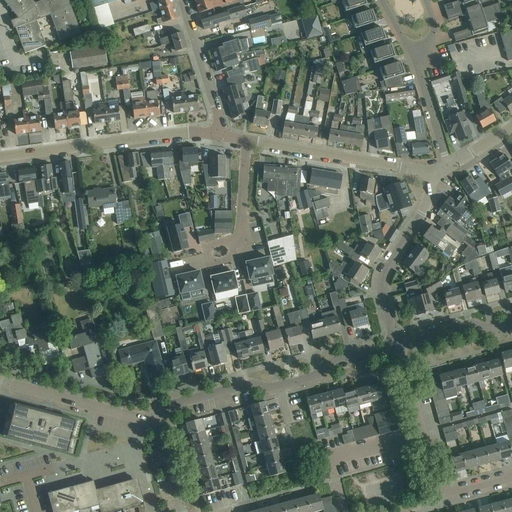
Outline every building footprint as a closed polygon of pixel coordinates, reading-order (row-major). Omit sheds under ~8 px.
[(31,0),(3,0),(18,18),(10,21),(13,29),(15,28),(25,53),(46,45),(37,21),(51,16),(60,41),(80,34),(68,0),(47,0),(35,4),(31,0)] [(152,0),(154,2),(149,3),(152,12),(160,10),(173,5),(171,0),(152,0)] [(204,0),(196,3),(199,13),(208,10),(214,8),(212,4),(223,0),(225,4),(236,0),(204,0)] [(342,0),(347,14),(348,18),(351,17),(365,12),(364,9),(363,6),(369,4),(367,0),(342,0)] [(459,0),(443,5),(446,13),(479,1),(478,0),(459,0)] [(465,14),(468,21),(500,11),(498,3),(481,9),(479,1),(446,13),(448,20),(465,14)] [(164,22),(164,23),(177,19),(173,5),(160,10),(162,17),(156,19),(157,21),(156,21),(157,24),(164,22)] [(215,14),(210,16),(201,19),(204,30),(214,27),(218,25),(218,23),(246,15),(243,5),(227,10),(227,11),(215,15),(215,14)] [(365,12),(351,17),(355,29),(355,31),(357,35),(375,29),(374,26),(373,23),(378,21),(376,14),(374,14),(372,10),(365,12)] [(500,11),(468,21),(470,28),(453,34),(455,42),(489,31),(486,23),(503,18),(500,11)] [(317,15),(301,19),(307,39),(322,35),(317,15)] [(251,31),(256,29),(265,27),(271,25),(268,16),(249,21),(251,31)] [(134,36),(144,33),(150,31),(148,24),(132,29),(134,36)] [(375,29),(357,35),(361,50),(362,54),(370,52),(384,47),(383,43),(382,40),(388,39),(385,31),(383,32),(381,27),(375,29)] [(511,29),(501,33),(509,60),(511,59),(511,29)] [(150,31),(144,33),(147,43),(156,40),(153,30),(150,31)] [(173,42),(174,43),(184,40),(182,32),(171,35),(171,36),(159,39),(161,45),(173,42)] [(331,36),(326,38),(328,45),(341,41),(339,36),(334,38),(331,36)] [(184,40),(174,43),(175,47),(170,48),(172,53),(187,48),(184,40)] [(221,48),(210,51),(214,61),(235,54),(239,53),(241,52),(237,40),(220,45),(221,48)] [(384,47),(370,52),(375,66),(376,70),(379,69),(394,64),(393,61),(392,58),(397,56),(395,48),(392,49),(391,44),(384,47)] [(104,47),(70,52),(72,68),(107,63),(104,47)] [(325,58),(332,56),(330,48),(322,50),(325,58)] [(257,57),(255,51),(244,53),(238,54),(235,54),(214,61),(217,71),(232,66),(233,70),(226,72),(228,77),(243,75),(261,71),(260,65),(265,64),(263,55),(257,57)] [(177,58),(169,59),(170,66),(178,64),(177,58)] [(323,65),(325,58),(317,59),(313,59),(312,63),(316,63),(316,64),(312,82),(320,84),(324,65),(323,65)] [(152,62),(152,68),(154,77),(156,77),(155,76),(162,76),(161,71),(161,68),(160,61),(152,62)] [(342,62),(336,64),(339,73),(345,71),(342,62)] [(394,64),(379,69),(386,87),(404,85),(401,75),(407,73),(404,66),(402,66),(400,62),(394,64)] [(127,66),(120,67),(121,76),(125,76),(127,75),(126,71),(139,69),(138,64),(127,66)] [(280,69),(279,70),(277,70),(274,79),(282,82),(286,73),(285,73),(285,71),(280,69)] [(194,71),(188,73),(183,75),(185,82),(190,80),(190,81),(196,79),(194,71)] [(87,72),(80,73),(82,87),(89,86),(87,72)] [(432,86),(453,79),(460,104),(467,102),(459,72),(430,81),(432,86)] [(243,75),(228,77),(228,78),(226,78),(229,87),(222,89),(225,98),(226,97),(233,118),(245,114),(242,104),(243,103),(244,102),(245,100),(245,99),(245,97),(241,84),(245,83),(243,75)] [(23,96),(37,94),(38,100),(50,98),(49,91),(48,91),(48,85),(43,86),(44,91),(43,91),(40,78),(21,82),(23,96)] [(341,82),(346,94),(356,92),(352,78),(341,82)] [(62,81),(65,102),(65,108),(68,127),(80,126),(79,116),(79,111),(74,112),(70,80),(62,81)] [(10,85),(1,86),(4,105),(5,105),(11,104),(9,91),(11,90),(10,85)] [(510,112),(511,111),(511,87),(508,91),(511,96),(503,101),(501,98),(493,103),(500,113),(508,108),(510,112)] [(414,90),(385,94),(386,100),(415,96),(414,90)] [(171,99),(172,103),(173,113),(186,111),(183,92),(180,92),(181,98),(171,99)] [(186,92),(183,92),(186,111),(199,109),(197,95),(187,96),(186,92)] [(476,117),(477,119),(482,128),(495,121),(490,112),(488,110),(491,108),(486,100),(484,93),(477,95),(480,108),(474,111),(477,116),(476,117)] [(253,124),(260,125),(260,127),(265,128),(266,126),(267,126),(269,116),(269,113),(262,112),(263,103),(261,103),(263,97),(258,96),(253,124)] [(147,97),(143,98),(146,117),(159,115),(157,101),(148,102),(147,97)] [(131,99),(132,108),(134,118),(146,117),(143,98),(131,99)] [(52,100),(45,101),(47,113),(54,112),(52,100)] [(271,113),(279,115),(281,102),(274,100),(271,113)] [(53,115),(54,119),(55,129),(68,127),(65,108),(65,102),(60,102),(61,109),(63,109),(63,113),(53,115)] [(92,109),(93,114),(94,124),(107,122),(105,102),(98,103),(99,109),(92,109)] [(107,102),(105,102),(107,122),(120,120),(118,106),(108,107),(107,102)] [(14,120),(14,124),(15,134),(28,133),(26,113),(26,110),(22,111),(24,119),(14,120)] [(449,117),(450,119),(444,122),(449,134),(455,132),(458,140),(471,134),(463,112),(449,117)] [(29,113),(26,113),(28,133),(41,131),(40,121),(39,117),(30,118),(29,113)] [(282,133),(299,136),(302,116),(295,114),(293,124),(291,123),(291,121),(284,120),(284,123),(282,133)] [(372,119),(367,120),(369,136),(375,135),(377,148),(380,148),(380,149),(389,151),(387,138),(393,136),(388,115),(379,117),(381,128),(374,129),(372,119)] [(302,116),(299,136),(316,139),(318,129),(318,126),(313,125),(312,127),(308,126),(309,117),(302,116)] [(415,131),(404,132),(406,141),(410,141),(412,154),(412,155),(422,154),(429,154),(428,142),(427,142),(426,135),(423,117),(413,118),(415,131)] [(328,141),(345,144),(348,126),(340,124),(339,132),(336,131),(336,129),(337,129),(338,122),(332,121),(331,128),(330,128),(328,141)] [(348,126),(345,144),(361,146),(363,137),(364,134),(363,134),(364,127),(356,125),(355,127),(348,126)] [(403,127),(394,129),(397,143),(406,141),(403,127)] [(179,162),(179,169),(179,170),(183,185),(191,184),(190,169),(190,166),(198,166),(197,162),(197,158),(197,148),(182,149),(183,162),(179,162)] [(172,150),(161,151),(164,179),(170,179),(168,166),(173,165),(172,150)] [(150,153),(140,154),(143,165),(151,164),(151,167),(157,166),(159,180),(164,179),(161,151),(150,152),(150,153)] [(139,167),(137,153),(118,156),(124,182),(136,180),(136,178),(136,177),(135,167),(139,167)] [(495,186),(501,196),(511,190),(511,179),(511,176),(510,177),(507,172),(511,168),(511,166),(509,162),(504,154),(490,163),(501,182),(495,186)] [(205,188),(216,188),(216,182),(226,182),(225,156),(209,156),(210,164),(203,165),(205,188)] [(60,170),(61,179),(63,193),(74,192),(70,162),(59,163),(59,169),(59,170),(60,170)] [(42,180),(36,181),(38,192),(50,191),(50,192),(54,192),(54,190),(57,190),(55,178),(53,178),(51,165),(40,166),(42,180)] [(275,196),(276,196),(276,189),(276,184),(277,166),(264,165),(263,182),(268,182),(268,191),(275,191),(275,196)] [(276,196),(285,196),(287,167),(277,166),(276,184),(276,189),(276,196)] [(24,187),(27,203),(27,204),(39,202),(39,206),(45,205),(43,195),(38,196),(38,192),(36,181),(34,167),(18,169),(20,183),(24,183),(24,187)] [(297,167),(287,167),(285,196),(297,197),(300,196),(300,193),(301,168),(297,168),(297,167)] [(312,169),(309,184),(339,190),(342,175),(312,169)] [(0,199),(11,198),(8,181),(5,182),(2,171),(0,171),(0,199)] [(473,181),(470,176),(460,182),(474,203),(490,193),(480,177),(473,181)] [(361,199),(366,200),(365,204),(372,206),(373,198),(371,198),(372,194),(375,180),(361,178),(359,192),(360,192),(359,197),(361,199)] [(391,186),(384,188),(387,199),(407,194),(406,193),(407,193),(405,184),(404,184),(404,183),(391,186)] [(89,208),(103,206),(103,209),(115,207),(118,224),(125,223),(131,222),(129,208),(123,209),(122,202),(116,203),(114,188),(86,192),(89,208)] [(314,202),(311,202),(317,220),(328,217),(326,207),(330,206),(328,198),(322,199),(320,191),(308,189),(311,198),(313,198),(314,202)] [(308,192),(300,194),(304,211),(312,209),(308,192)] [(460,215),(468,221),(473,225),(476,221),(473,214),(465,197),(460,193),(455,199),(458,200),(456,203),(449,198),(440,209),(456,221),(460,215)] [(387,199),(376,202),(378,210),(389,207),(390,211),(410,206),(409,206),(407,194),(387,199)] [(488,199),(492,213),(500,210),(496,197),(488,199)] [(77,219),(78,219),(79,229),(86,228),(86,226),(84,211),(82,198),(74,199),(77,219)] [(12,206),(15,224),(23,223),(20,204),(12,206)] [(161,205),(155,207),(158,217),(164,216),(161,205)] [(181,225),(168,228),(174,252),(183,250),(182,249),(189,247),(187,240),(189,240),(186,231),(185,231),(184,228),(193,226),(188,207),(177,209),(181,225)] [(380,223),(371,225),(367,207),(357,209),(363,234),(373,232),(382,229),(380,223)] [(22,214),(27,229),(34,227),(30,212),(22,214)] [(230,233),(230,219),(213,219),(214,233),(230,233)] [(457,224),(454,228),(464,235),(467,231),(457,224)] [(459,243),(460,242),(464,236),(465,235),(464,235),(454,228),(451,225),(446,231),(448,233),(447,233),(459,243)] [(432,243),(436,246),(443,251),(450,256),(456,248),(442,238),(445,233),(440,229),(440,230),(439,229),(438,231),(432,226),(424,237),(432,243)] [(385,239),(390,242),(392,243),(399,232),(392,228),(385,239)] [(197,232),(199,242),(214,239),(212,229),(197,232)] [(293,235),(282,238),(286,263),(296,260),(293,235)] [(282,238),(267,242),(273,266),(286,263),(282,238)] [(473,249),(472,251),(471,252),(479,258),(487,255),(484,242),(476,244),(475,243),(476,243),(470,238),(465,244),(473,249)] [(353,250),(364,257),(373,263),(381,250),(368,242),(364,249),(357,245),(353,250)] [(342,243),(339,248),(349,254),(352,249),(342,243)] [(414,272),(421,277),(425,270),(419,266),(429,253),(417,244),(403,264),(414,272)] [(464,264),(468,262),(476,259),(475,259),(479,258),(471,252),(463,263),(464,264)] [(494,252),(488,254),(492,270),(499,268),(494,252)] [(111,258),(113,270),(121,268),(119,256),(111,258)] [(272,275),(268,258),(246,263),(250,280),(272,275)] [(78,262),(80,270),(82,276),(82,278),(93,275),(91,259),(78,262)] [(466,270),(472,269),(474,276),(480,275),(476,259),(468,262),(464,264),(466,270)] [(165,260),(148,265),(157,300),(174,295),(165,260)] [(301,276),(311,273),(310,268),(312,267),(310,261),(308,261),(308,260),(298,263),(301,276)] [(342,272),(350,277),(358,282),(360,279),(362,280),(368,271),(355,263),(352,268),(342,262),(340,266),(331,261),(329,263),(330,271),(339,277),(342,272)] [(102,263),(93,265),(95,274),(104,273),(102,263)] [(284,278),(281,267),(274,269),(277,280),(284,278)] [(501,277),(502,281),(505,291),(511,289),(511,267),(507,269),(508,275),(501,277)] [(457,268),(452,270),(456,283),(461,282),(457,268)] [(199,272),(177,277),(182,300),(191,299),(189,291),(202,288),(199,272)] [(237,289),(233,272),(225,274),(225,273),(219,274),(219,275),(211,277),(215,294),(237,289)] [(482,283),(483,287),(486,296),(499,293),(496,283),(494,272),(487,274),(489,282),(482,283)] [(345,288),(348,283),(343,280),(338,278),(336,282),(339,284),(345,288)] [(439,278),(425,286),(428,292),(441,285),(439,278)] [(462,286),(464,292),(466,302),(481,298),(476,278),(468,280),(470,284),(462,286)] [(418,289),(416,281),(404,285),(406,292),(418,289)] [(442,288),(444,297),(447,307),(461,303),(457,289),(450,291),(449,286),(442,288)] [(279,290),(281,297),(288,295),(286,288),(279,290)] [(257,292),(246,294),(250,312),(261,309),(257,292)] [(333,307),(339,306),(338,300),(336,292),(329,294),(333,307)] [(412,299),(408,300),(410,308),(414,307),(416,315),(424,313),(425,314),(427,313),(427,312),(433,310),(429,294),(412,299)] [(249,311),(245,296),(236,298),(239,313),(249,311)] [(350,315),(353,328),(368,324),(364,309),(357,311),(355,305),(346,307),(344,298),(338,300),(339,306),(342,317),(350,315)] [(144,305),(150,325),(154,338),(163,335),(160,323),(154,302),(144,305)] [(211,304),(202,306),(206,320),(215,318),(211,304)] [(272,307),(275,316),(278,329),(284,327),(281,315),(278,305),(272,307)] [(306,309),(300,311),(303,323),(309,321),(306,309)] [(335,310),(321,314),(327,335),(341,331),(337,317),(335,310)] [(285,331),(286,335),(289,345),(302,342),(298,324),(303,323),(300,311),(287,314),(291,329),(285,331)] [(22,323),(20,314),(10,316),(11,319),(0,321),(0,325),(1,329),(2,329),(2,332),(5,331),(9,343),(14,342),(15,345),(18,344),(20,349),(25,348),(26,351),(29,350),(31,355),(37,354),(37,357),(41,356),(43,365),(54,362),(53,359),(60,357),(56,342),(54,336),(47,338),(49,344),(47,344),(44,333),(27,338),(24,329),(22,330),(20,324),(22,323)] [(309,324),(310,329),(313,339),(327,335),(321,314),(323,321),(309,324)] [(72,361),(72,362),(75,372),(84,370),(82,363),(87,361),(92,378),(106,375),(103,365),(95,336),(97,335),(91,318),(80,321),(84,334),(68,339),(69,342),(68,342),(71,350),(83,346),(86,356),(73,359),(73,360),(72,361)] [(259,336),(265,334),(261,320),(255,322),(259,336)] [(202,349),(208,348),(205,336),(201,323),(195,325),(202,349)] [(170,360),(174,376),(188,373),(182,353),(188,351),(188,350),(185,341),(184,334),(182,329),(181,326),(175,328),(182,352),(176,354),(177,358),(170,360)] [(230,329),(224,331),(228,348),(230,353),(236,351),(238,359),(251,355),(244,331),(237,333),(238,335),(232,336),(230,329)] [(251,330),(244,331),(251,355),(263,352),(259,338),(253,340),(251,330)] [(279,330),(265,334),(270,350),(283,347),(281,337),(279,330)] [(208,348),(210,356),(213,366),(227,362),(223,349),(228,348),(224,331),(218,333),(221,343),(215,345),(212,334),(205,336),(208,348)] [(119,352),(120,356),(122,366),(145,360),(150,379),(164,375),(155,342),(119,352)] [(198,348),(188,350),(188,351),(193,371),(207,367),(205,358),(203,352),(199,353),(198,348)] [(511,350),(500,353),(504,369),(511,366),(511,350)] [(498,359),(486,363),(490,378),(502,375),(498,359)] [(486,363),(474,366),(478,381),(480,389),(485,387),(483,380),(490,378),(486,363)] [(474,366),(462,369),(466,385),(478,381),(474,366)] [(462,369),(451,372),(455,388),(456,392),(461,391),(460,386),(466,385),(462,369)] [(431,384),(440,381),(442,387),(443,391),(443,393),(445,399),(456,395),(451,372),(439,375),(439,377),(430,379),(431,384)] [(371,386),(367,387),(371,402),(372,402),(383,399),(388,397),(385,384),(379,386),(378,383),(377,381),(371,383),(371,386)] [(429,384),(430,390),(442,387),(440,381),(431,384),(429,384)] [(367,387),(355,390),(359,405),(371,402),(367,387)] [(442,387),(430,390),(432,396),(443,393),(443,391),(442,387)] [(342,389),(330,392),(334,408),(346,405),(343,393),(342,389)] [(355,390),(343,393),(346,405),(347,409),(359,405),(355,390)] [(330,392),(318,396),(323,411),(324,416),(329,415),(327,410),(334,408),(330,392)] [(432,396),(433,402),(445,399),(443,393),(432,396)] [(306,399),(312,420),(317,419),(316,413),(323,411),(318,396),(306,399)] [(433,402),(435,407),(447,404),(445,399),(433,402)] [(253,417),(269,413),(266,401),(250,406),(253,417)] [(435,407),(437,413),(448,410),(447,404),(435,407)] [(76,421),(15,405),(6,437),(68,453),(76,421)] [(511,409),(501,412),(502,418),(511,415),(511,409)] [(227,412),(230,421),(231,424),(239,422),(236,410),(227,412)] [(437,413),(438,419),(450,416),(448,410),(437,413)] [(221,426),(227,425),(224,413),(218,414),(221,424),(221,426)] [(257,429),(272,425),(269,413),(253,417),(247,419),(250,431),(257,429)] [(497,413),(489,415),(490,420),(491,425),(499,423),(498,418),(497,413)] [(504,424),(511,422),(511,415),(502,418),(504,424)] [(438,419),(440,425),(451,422),(450,416),(438,419)] [(395,418),(376,422),(376,423),(380,434),(391,431),(398,429),(395,418)] [(186,423),(189,435),(204,431),(201,419),(186,423)] [(328,430),(330,436),(341,433),(339,423),(331,426),(332,429),(328,430)] [(379,434),(376,423),(370,425),(373,436),(379,434)] [(225,437),(225,438),(230,436),(227,425),(221,426),(220,427),(222,434),(223,438),(225,437)] [(260,441),(275,437),(272,425),(257,429),(260,441)] [(370,425),(365,426),(368,438),(373,436),(370,425)] [(442,429),(444,434),(456,431),(456,430),(454,425),(442,429)] [(365,426),(359,428),(362,439),(368,438),(365,426)] [(362,439),(359,428),(352,430),(356,441),(362,439)] [(316,435),(317,440),(330,436),(328,430),(324,432),(324,433),(316,435)] [(346,431),(345,431),(346,435),(342,436),(344,444),(356,441),(352,430),(346,431)] [(189,435),(192,447),(208,443),(204,431),(189,435)] [(263,453),(278,448),(275,437),(260,441),(263,453)] [(509,441),(497,444),(501,460),(511,456),(511,453),(511,448),(509,442),(509,441)] [(192,447),(195,459),(211,454),(208,443),(192,447)] [(497,444),(485,447),(489,463),(501,460),(497,444)] [(485,447),(474,451),(478,466),(489,463),(485,447)] [(266,464),(282,460),(278,448),(263,453),(266,464)] [(474,451),(462,454),(466,469),(478,466),(474,451)] [(449,453),(450,457),(454,473),(466,469),(462,454),(452,456),(451,452),(449,453)] [(195,459),(198,470),(214,466),(211,454),(195,459)] [(266,464),(270,477),(285,472),(282,460),(266,464)] [(198,470),(202,482),(217,478),(214,466),(198,470)] [(232,474),(235,486),(243,484),(240,472),(235,473),(232,474)] [(245,475),(247,483),(257,480),(255,474),(250,476),(249,474),(245,475)] [(202,482),(205,494),(221,490),(217,478),(202,482)] [(145,511),(137,481),(117,487),(122,508),(137,504),(139,511),(145,511)] [(78,511),(101,511),(96,493),(94,484),(73,489),(78,511)] [(123,511),(122,508),(117,487),(96,493),(101,511),(123,511)] [(78,511),(73,489),(52,495),(51,495),(55,511),(78,511)] [(321,505),(320,499),(318,494),(306,497),(310,511),(313,511),(322,509),(321,505)] [(320,499),(321,505),(334,501),(332,496),(320,499)] [(297,511),(310,511),(306,497),(294,500),(297,511)] [(511,511),(511,498),(501,502),(503,511),(511,511)] [(284,511),(297,511),(294,500),(282,504),(284,511)] [(322,509),(323,510),(335,507),(334,501),(321,505),(322,509)] [(503,511),(501,502),(490,505),(491,511),(503,511)]
